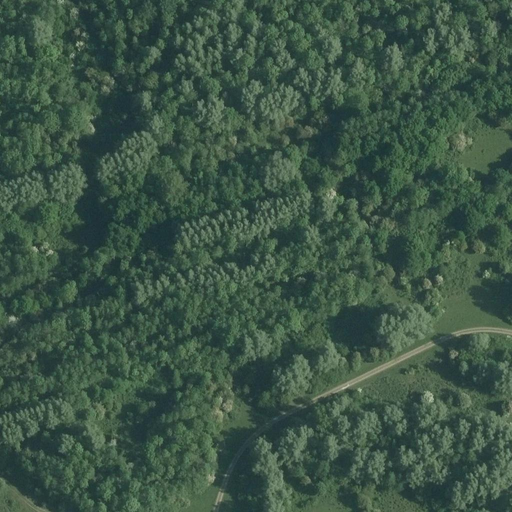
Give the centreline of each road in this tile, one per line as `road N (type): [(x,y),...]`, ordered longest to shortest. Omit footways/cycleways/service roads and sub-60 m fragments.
road 1 (track): [(231,458),(268,424),(455,335),(511,333)]
road 2 (track): [(216,511),(231,458),(184,511)]
